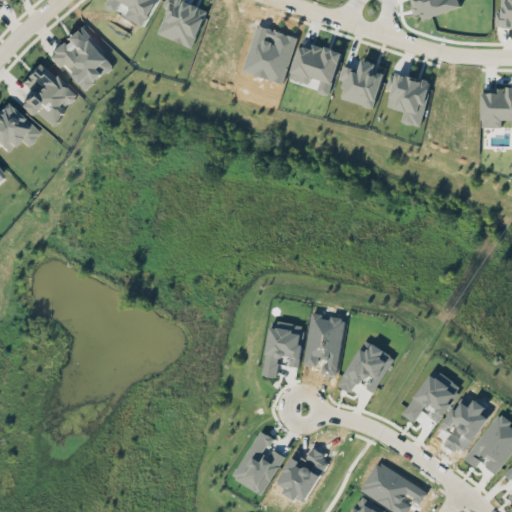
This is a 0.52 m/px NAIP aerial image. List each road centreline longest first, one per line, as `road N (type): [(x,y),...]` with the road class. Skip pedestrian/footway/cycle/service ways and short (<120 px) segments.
road 1 (residential): [(279,0),(447,55),(511,56)]
road 2 (residential): [(459,492),(375,426),(307,408)]
